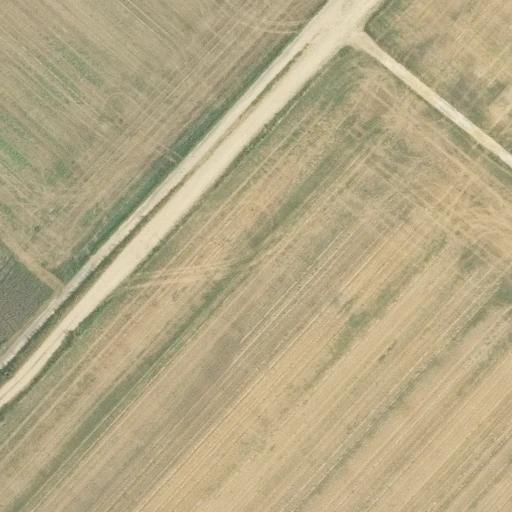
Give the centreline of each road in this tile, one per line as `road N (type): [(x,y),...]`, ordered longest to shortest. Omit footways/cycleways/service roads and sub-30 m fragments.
road 1 (track): [(340,0),(0,367)]
road 2 (track): [(330,10),(511,162)]
